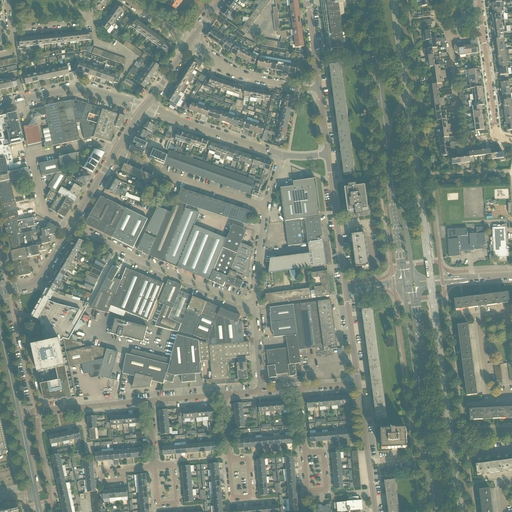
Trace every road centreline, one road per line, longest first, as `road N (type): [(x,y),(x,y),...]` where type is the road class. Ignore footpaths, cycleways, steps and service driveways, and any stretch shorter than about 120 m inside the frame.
road 1 (unclassified): [(256,308),(70,226)]
road 2 (secondary): [(367,0),(392,187)]
road 3 (unclassified): [(70,226),(44,214),(34,157),(89,144),(115,151)]
road 4 (unclassified): [(265,209),(115,151)]
road 5 (tertiary): [(281,159),(143,108)]
road 6 (tertiary): [(0,104),(76,89),(143,108)]
road 7 (residential): [(318,88),(241,75),(190,44)]
road 8 (residential): [(500,138),(470,138),(462,129),(448,38)]
road 9 (tertiary): [(346,289),(325,158)]
road 10 (residential): [(104,0),(84,21),(10,29),(7,0)]
road 11 (tertiary): [(375,511),(357,383)]
road 12 (secondary): [(418,383),(434,511)]
road 13 (residential): [(511,394),(487,392),(478,325),(511,315)]
